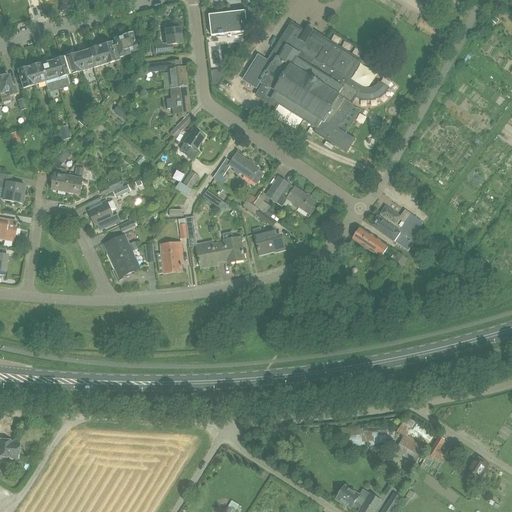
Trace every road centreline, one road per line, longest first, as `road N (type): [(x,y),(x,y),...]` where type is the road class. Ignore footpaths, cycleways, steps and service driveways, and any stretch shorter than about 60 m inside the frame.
road 1 (primary): [(511,329),(282,376),(174,383),(34,378)]
road 2 (residential): [(363,209),(207,102),(194,0)]
road 3 (residential): [(363,209),(327,250),(296,269),(199,293),(104,301)]
road 4 (residential): [(363,209),(478,0)]
road 5 (unclassified): [(227,433),(209,421),(1,412)]
road 6 (residential): [(104,301),(70,215),(50,208),(38,217),(26,296)]
road 7 (residential): [(418,403),(241,424),(227,433)]
road 8 (tertiary): [(0,44),(150,0)]
road 9 (residential): [(336,511),(227,433)]
